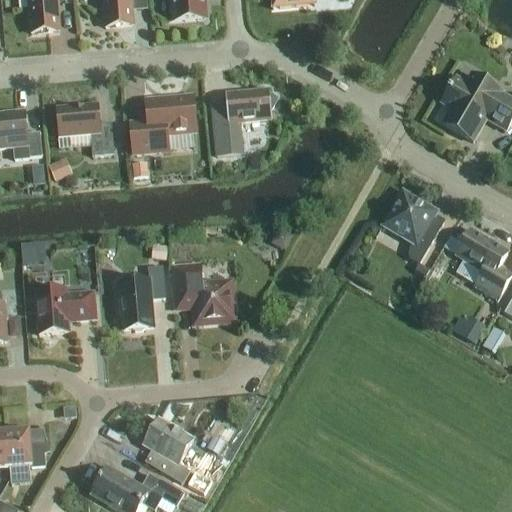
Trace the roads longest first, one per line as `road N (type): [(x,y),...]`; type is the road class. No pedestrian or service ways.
road 1 (residential): [(238,51),(0,72)]
road 2 (residential): [(97,399),(217,387),(258,359)]
road 3 (residential): [(386,117),(280,58),(238,51)]
road 4 (residential): [(511,211),(424,170),(386,117)]
road 5 (residential): [(386,117),(455,0)]
road 6 (residential): [(41,511),(97,399)]
